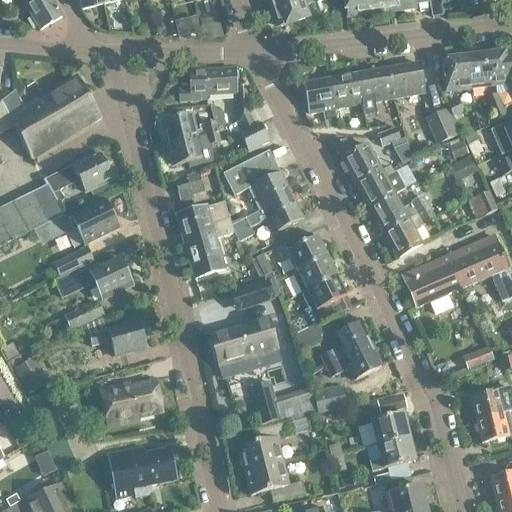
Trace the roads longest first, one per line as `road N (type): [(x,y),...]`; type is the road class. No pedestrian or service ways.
road 1 (residential): [(462,511),(434,401),(256,54)]
road 2 (residential): [(212,511),(114,52)]
road 3 (residential): [(256,54),(511,20)]
road 4 (residential): [(114,52),(256,54)]
